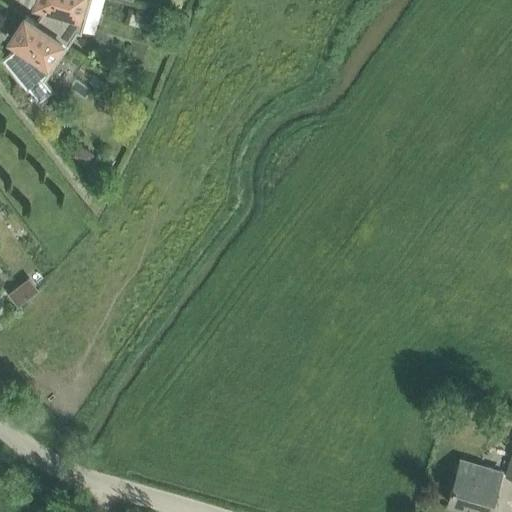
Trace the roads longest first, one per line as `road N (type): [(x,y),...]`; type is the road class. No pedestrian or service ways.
road 1 (unclassified): [(147,511),(94,489),(0,420)]
road 2 (residential): [(99,213),(0,85)]
